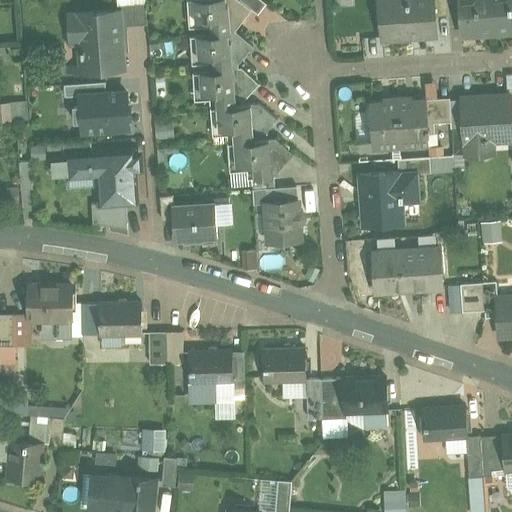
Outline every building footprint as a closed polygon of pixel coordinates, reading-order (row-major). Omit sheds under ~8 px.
[(228,0),(197,0),(199,19),(213,18),(214,33),(233,31),(237,31),(237,28),(246,18),(229,3),(228,0)] [(253,9),(242,0),(228,0),(229,3),(246,18),(253,9)] [(407,0),(407,2),(381,4),(383,38),(405,37),(405,35),(437,32),(436,16),(435,0),(407,0)] [(448,0),(435,0),(436,16),(449,15),(448,0)] [(494,0),(460,0),(464,36),(497,33),(494,0)] [(511,0),(494,0),(497,33),(511,32),(511,0)] [(148,1),(121,3),(121,11),(123,11),(124,25),(150,23),(148,1)] [(121,11),(71,14),(73,43),(85,42),(86,49),(84,49),(85,55),(86,55),(87,68),(72,69),(72,65),(70,65),(71,71),(126,67),(124,25),(123,11),(121,11)] [(214,33),(200,34),(201,55),(216,54),(217,69),(236,68),(241,67),(240,63),(249,54),(234,41),(233,31),(214,33)] [(256,46),(239,31),(237,31),(233,31),(234,41),(249,54),(256,46)] [(261,82),(245,67),(241,67),(236,68),(236,77),(253,92),(261,82)] [(217,69),(203,70),(204,91),(218,90),(220,106),(244,104),(244,102),(253,92),(236,77),(236,68),(217,69)] [(108,81),(82,82),(83,94),(109,93),(108,81)] [(109,93),(83,94),(84,104),(76,104),(77,120),(85,120),(86,129),(131,126),(130,115),(132,115),(131,103),(129,103),(129,91),(109,93)] [(492,100),(480,101),(480,99),(478,98),(477,97),(464,98),(466,126),(467,154),(488,153),(487,139),(511,137),(511,95),(511,94),(495,95),(493,96),(492,97),(492,98),(492,100)] [(452,98),(439,99),(441,123),(454,122),(452,98)] [(428,99),(399,101),(402,147),(431,145),(430,134),(428,100),(428,99)] [(439,99),(428,100),(430,134),(436,133),(436,123),(441,123),(439,99)] [(0,120),(31,118),(30,100),(0,101),(0,120)] [(399,101),(372,102),(375,149),(402,147),(399,101)] [(278,118),(260,102),(254,103),(255,114),(271,127),(278,118)] [(244,104),(220,106),(221,126),(236,125),(237,141),(260,140),(260,136),(271,127),(255,114),(254,103),(244,104)] [(466,126),(454,127),(456,155),(467,154),(466,126)] [(295,154),(277,138),(272,139),(273,151),(286,163),(295,154)] [(260,140),(237,141),(239,163),(256,162),(257,176),(281,174),(280,170),(286,163),(273,151),(272,139),(260,140)] [(93,142),(66,144),(67,155),(94,153),(93,142)] [(67,155),(66,155),(67,176),(102,174),(104,203),(138,200),(134,150),(94,153),(67,155)] [(432,158),(400,160),(400,173),(418,172),(418,174),(433,173),(432,158)] [(33,160),(21,161),(23,189),(35,188),(33,160)] [(400,173),(362,175),(365,225),(405,222),(404,201),(419,200),(418,174),(418,172),(400,173)] [(295,198),(269,200),(272,242),(303,240),(302,224),(304,221),(305,217),(305,214),(304,212),(301,210),(300,186),(294,187),(295,198)] [(294,187),(268,189),(269,200),(295,198),(294,187)] [(176,195),(163,196),(164,220),(177,220),(176,207),(177,206),(176,195)] [(177,206),(176,207),(177,220),(178,239),(190,238),(190,240),(202,239),(202,237),(220,236),(217,204),(177,206)] [(95,224),(131,225),(131,205),(96,205),(95,224)] [(151,209),(140,209),(142,231),(153,230),(151,209)] [(485,242),(504,241),(503,221),(484,222),(485,242)] [(443,249),(376,253),(378,290),(445,286),(443,249)] [(498,282),(484,283),(486,309),(486,317),(499,316),(498,296),(499,296),(498,282)] [(484,283),(463,285),(465,311),(486,309),(484,283)] [(73,285),(44,284),(33,284),(32,319),(46,319),(72,319),(73,285)] [(511,295),(499,296),(498,296),(499,316),(500,335),(511,334),(511,295)] [(144,303),(101,304),(102,334),(144,333),(144,303)] [(17,314),(1,314),(1,346),(17,346),(17,314)] [(72,319),(46,319),(46,337),(72,337),(72,319)] [(186,332),(169,333),(169,364),(186,364),(186,332)] [(169,333),(152,333),(153,365),(169,364),(169,333)] [(17,346),(1,346),(1,362),(17,362),(18,346),(17,346)] [(235,351),(193,352),(194,399),(235,399),(235,351)] [(309,380),(308,351),(266,352),(267,382),(309,381),(309,380)] [(387,377),(359,379),(358,378),(347,379),(348,413),(349,414),(389,411),(387,377)] [(347,379),(323,381),(325,419),(325,421),(350,419),(349,414),(348,413),(347,379)] [(323,381),(323,380),(309,380),(309,381),(310,420),(325,419),(323,381)] [(466,406),(425,410),(428,441),(468,438),(469,438),(466,406)] [(66,419),(54,418),(51,449),(64,450),(66,419)] [(146,428),(146,449),(169,450),(169,428),(146,428)] [(469,438),(468,438),(471,478),(485,477),(483,440),(483,437),(469,438)] [(507,439),(483,440),(485,476),(495,475),(495,471),(509,470),(507,439)] [(45,444),(15,441),(12,478),(42,480),(45,444)] [(161,469),(162,458),(145,456),(144,467),(161,469)] [(179,458),(167,457),(165,485),(177,486),(179,458)] [(155,511),(158,479),(104,475),(101,510),(124,511),(155,511)] [(495,475),(485,476),(485,477),(487,505),(498,505),(495,475)] [(290,511),(293,483),(281,482),(278,511),(290,511)] [(410,511),(410,489),(388,490),(388,511),(410,511)]
